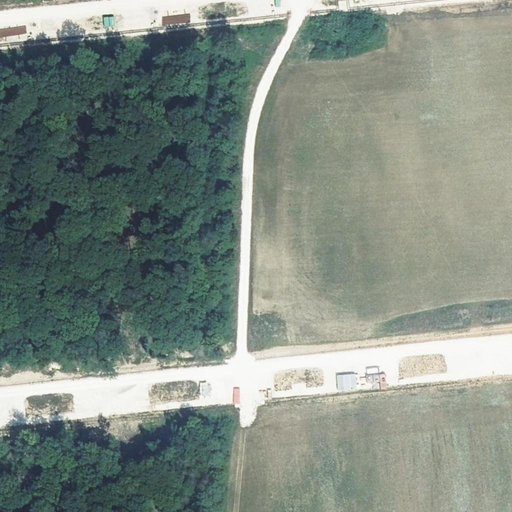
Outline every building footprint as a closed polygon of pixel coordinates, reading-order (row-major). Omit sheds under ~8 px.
[(190,23),(189,14),(162,16),(162,25),(190,23)] [(103,16),(103,27),(115,27),(115,16),(103,16)] [(0,27),(0,37),(26,36),(26,26),(0,27)] [(338,391),(357,390),(356,373),(336,375),(338,391)] [(233,387),(232,403),(239,404),(240,388),(233,387)]
